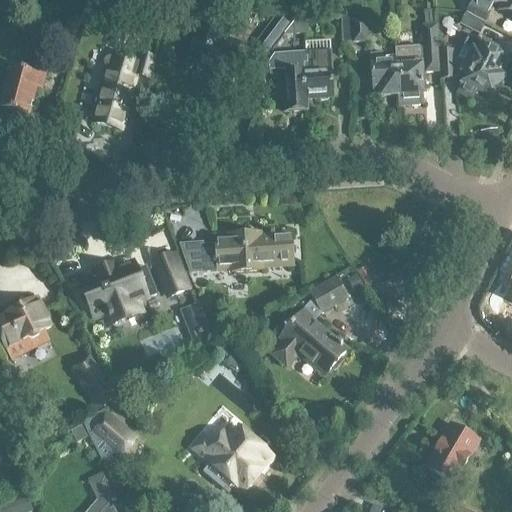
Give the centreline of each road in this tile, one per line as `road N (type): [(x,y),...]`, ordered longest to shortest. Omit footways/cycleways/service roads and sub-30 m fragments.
road 1 (residential): [(0,227),(197,170),(358,158),(407,166),(505,213)]
road 2 (residential): [(311,511),(447,327)]
road 3 (residential): [(447,327),(505,213)]
